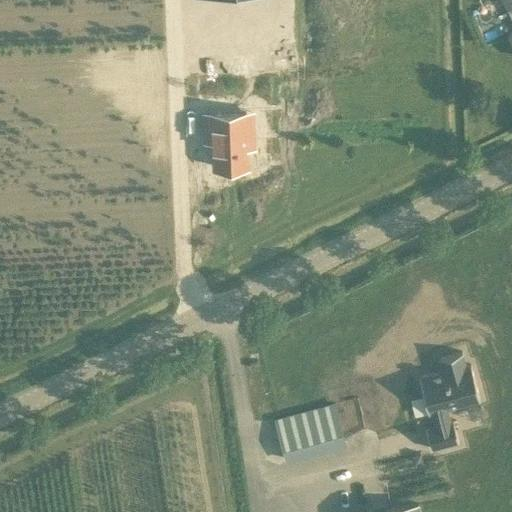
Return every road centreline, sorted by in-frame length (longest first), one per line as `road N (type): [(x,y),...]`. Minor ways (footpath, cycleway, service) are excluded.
road 1 (tertiary): [(0,423),(511,166)]
road 2 (unknown): [(176,0),(192,326)]
